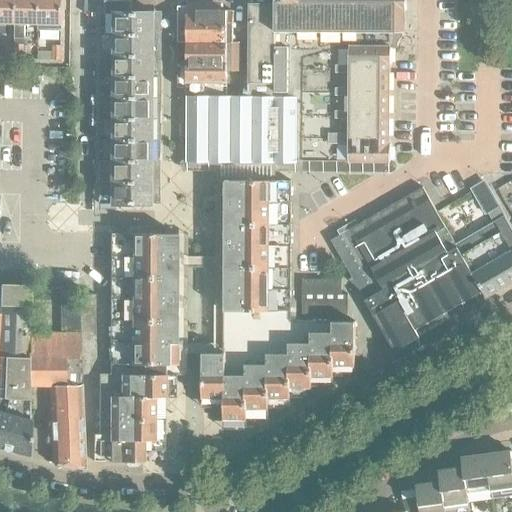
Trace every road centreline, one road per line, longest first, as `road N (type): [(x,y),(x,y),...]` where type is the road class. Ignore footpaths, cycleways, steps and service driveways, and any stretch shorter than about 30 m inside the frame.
road 1 (residential): [(511,318),(402,366),(247,456),(213,494)]
road 2 (residential): [(213,494),(171,482),(59,476),(0,460)]
road 3 (residential): [(347,511),(462,439),(511,419)]
